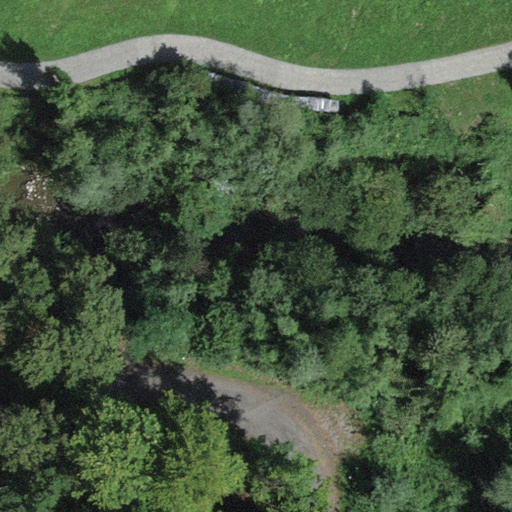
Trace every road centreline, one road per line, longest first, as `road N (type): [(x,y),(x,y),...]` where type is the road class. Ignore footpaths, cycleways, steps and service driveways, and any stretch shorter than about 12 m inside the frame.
road 1 (track): [(0,60),(23,67),(177,36),(315,73),(511,53)]
road 2 (unclassified): [(0,351),(81,341),(253,344),(314,400),(320,511)]
